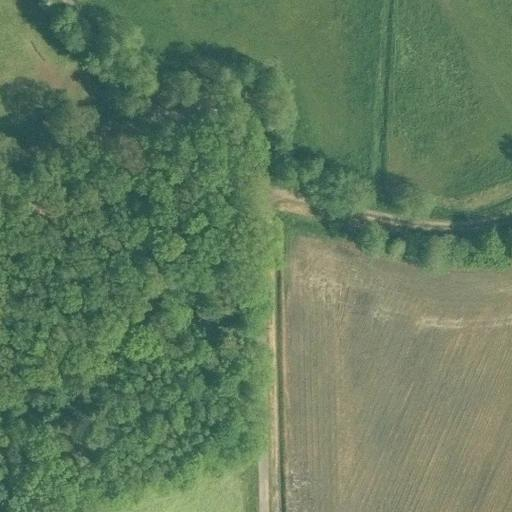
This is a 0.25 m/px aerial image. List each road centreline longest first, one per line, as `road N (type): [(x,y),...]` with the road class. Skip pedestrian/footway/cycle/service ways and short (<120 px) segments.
road 1 (track): [(258,193),(434,226),(511,217)]
road 2 (track): [(0,160),(159,120)]
